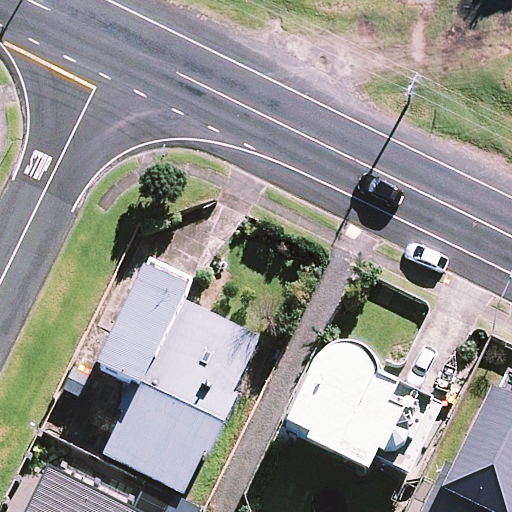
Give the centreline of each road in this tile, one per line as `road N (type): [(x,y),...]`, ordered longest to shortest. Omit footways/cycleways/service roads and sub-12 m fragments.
road 1 (secondary): [(115,45),(511,238)]
road 2 (track): [(511,51),(166,68)]
road 3 (residential): [(0,280),(115,45)]
